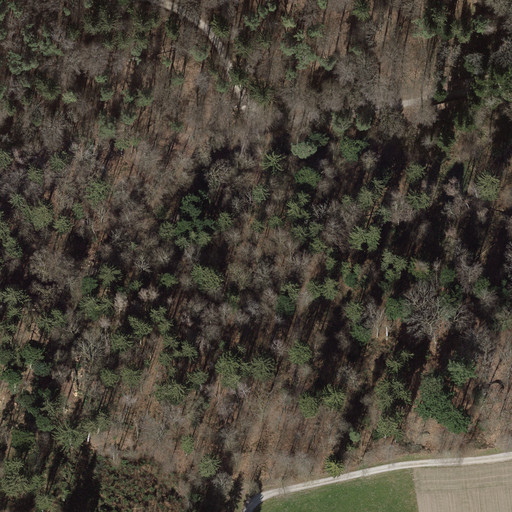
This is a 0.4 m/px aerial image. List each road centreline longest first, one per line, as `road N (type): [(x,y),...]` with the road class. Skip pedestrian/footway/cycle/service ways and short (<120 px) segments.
road 1 (track): [(0,288),(61,282),(122,258),(218,183),(253,121)]
road 2 (track): [(511,454),(288,488),(260,497),(246,511)]
road 3 (track): [(511,83),(305,120),(253,121)]
road 4 (track): [(253,121),(211,32),(153,0)]
